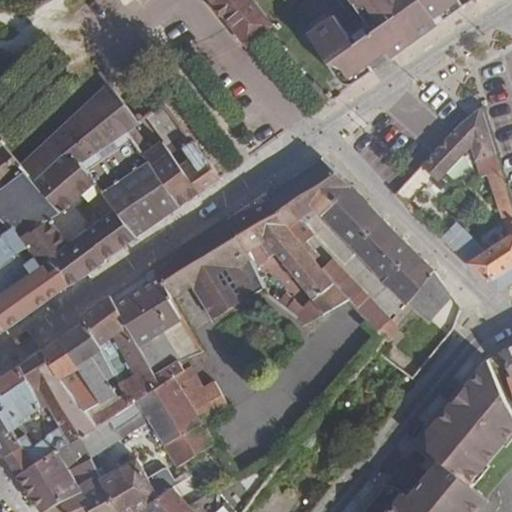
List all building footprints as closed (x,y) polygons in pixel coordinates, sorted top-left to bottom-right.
[(214,0),(247,42),(268,25),(248,0),(214,0)] [(284,0),(285,1),(286,0),(359,0),(374,21),(368,26),(349,38),(334,15),(307,33),(346,88),(372,72),(367,65),(387,51),(392,58),(464,8),(458,0),(284,0)] [(350,0),(368,26),(374,21),(359,0),(350,0)] [(248,80),(260,95),(274,84),(262,69),(248,80)] [(146,154),(130,132),(135,128),(142,123),(140,120),(108,83),(20,166),(34,182),(62,157),(82,165),(97,185),(103,194),(151,160),(146,154)] [(144,117),(146,115),(164,102),(169,98),(159,84),(134,103),(144,117)] [(164,102),(146,115),(160,135),(164,141),(167,146),(201,193),(221,178),(195,143),(194,144),(164,102)] [(463,122),(422,165),(438,182),(472,147),(476,162),(481,177),(487,175),(508,236),(485,251),(454,223),(441,237),(468,262),(496,292),(511,282),(511,202),(497,155),(483,107),(463,122)] [(146,154),(151,151),(135,128),(130,132),(146,154)] [(151,151),(146,154),(151,160),(150,161),(182,205),(201,193),(167,146),(164,141),(151,151)] [(0,266),(27,247),(66,220),(34,182),(20,166),(0,142),(0,266)] [(62,157),(34,182),(66,220),(27,247),(35,259),(45,251),(70,284),(71,285),(136,238),(115,209),(91,227),(73,203),(97,185),(82,165),(62,157)] [(434,269),(322,159),(268,194),(303,247),(310,255),(314,252),(303,238),(312,232),(302,217),(312,209),(316,213),(318,212),(405,303),(409,299),(416,307),(430,321),(452,296),(434,269)] [(151,160),(103,194),(115,209),(136,238),(182,205),(150,161),(151,160)] [(274,284),(267,293),(297,318),(303,325),(348,301),(334,286),(321,270),(310,255),(303,247),(268,194),(266,191),(227,216),(254,268),(275,253),(312,298),(302,308),(274,284)] [(213,319),(264,287),(254,268),(227,216),(152,264),(154,267),(172,298),(192,284),(213,319)] [(45,251),(35,259),(27,247),(0,266),(0,322),(5,330),(70,284),(45,251)] [(332,259),(321,270),(334,286),(378,331),(388,320),(332,259)] [(154,267),(111,296),(159,376),(179,364),(188,359),(202,351),(172,298),(154,267)] [(80,315),(84,322),(135,402),(173,378),(184,371),(179,364),(159,376),(111,296),(80,315)] [(378,331),(387,340),(397,329),(388,320),(378,331)] [(84,322),(60,338),(104,400),(85,411),(96,426),(109,418),(135,402),(84,322)] [(60,338),(43,350),(85,411),(104,400),(60,338)] [(511,344),(498,352),(510,375),(511,377),(511,344)] [(43,350),(21,365),(41,408),(47,438),(55,452),(80,436),(96,426),(85,411),(43,350)] [(203,387),(188,359),(179,364),(184,371),(173,378),(201,422),(230,410),(214,381),(203,387)] [(511,436),(511,409),(487,359),(427,431),(429,451),(439,460),(408,497),(403,493),(386,511),(480,511),(489,501),(469,485),(511,436)] [(0,448),(16,476),(55,452),(47,438),(33,448),(20,420),(41,408),(21,365),(0,377),(0,448)] [(201,422),(173,378),(135,402),(109,418),(121,436),(124,437),(150,421),(178,465),(214,443),(201,422)] [(121,436),(109,418),(96,426),(80,436),(90,456),(121,436)] [(91,511),(118,511),(101,478),(90,456),(80,436),(55,452),(16,476),(41,511),(87,511),(91,511)] [(148,478),(138,458),(101,478),(118,511),(139,511),(142,510),(173,487),(177,484),(169,470),(165,469),(148,478)] [(177,484),(173,487),(191,506),(201,500),(187,478),(177,484)] [(256,511),(274,487),(267,482),(244,511),(256,511)] [(201,500),(191,506),(173,487),(142,510),(143,511),(235,511),(216,490),(201,500)]
